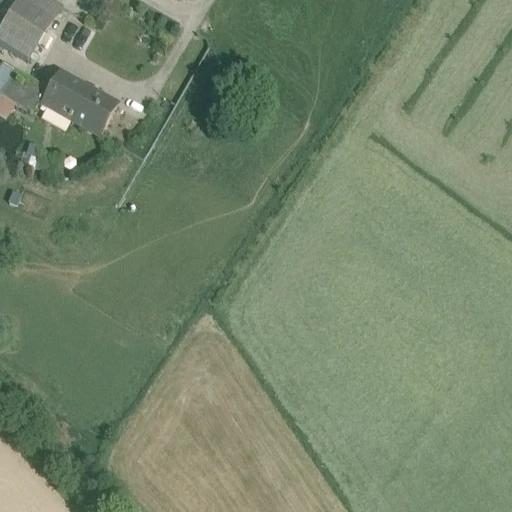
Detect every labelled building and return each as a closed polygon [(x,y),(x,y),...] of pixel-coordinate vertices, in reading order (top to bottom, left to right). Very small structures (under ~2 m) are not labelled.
[(47,0),(20,0),(0,32),(0,41),(29,60),(61,9),(47,0)] [(0,70),(0,97),(16,74),(3,67),(0,70)] [(46,91),(16,74),(0,97),(0,98),(3,100),(14,107),(32,117),(46,91)] [(117,108),(60,76),(43,107),(100,140),(117,108)] [(3,100),(0,103),(0,119),(4,122),(14,107),(3,100)] [(192,123),(186,132),(189,134),(196,125),(192,123)] [(57,162),(40,156),(37,171),(54,177),(57,162)]
